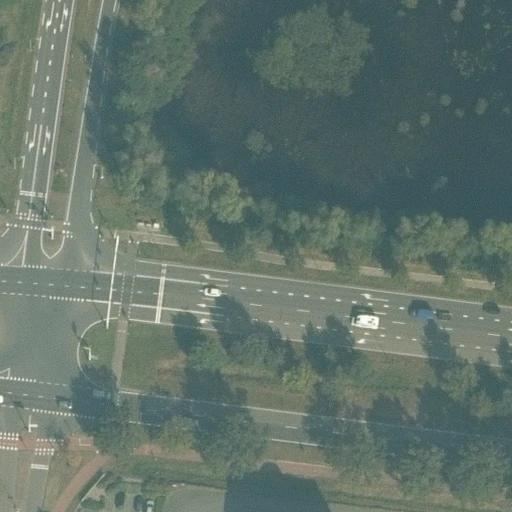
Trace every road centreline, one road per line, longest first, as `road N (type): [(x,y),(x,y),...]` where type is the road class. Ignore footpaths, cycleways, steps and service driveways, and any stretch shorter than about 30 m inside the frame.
road 1 (primary): [(57,405),(511,461)]
road 2 (primary): [(511,339),(71,287)]
road 3 (primary): [(71,287),(110,0)]
road 4 (primary): [(58,0),(21,284)]
